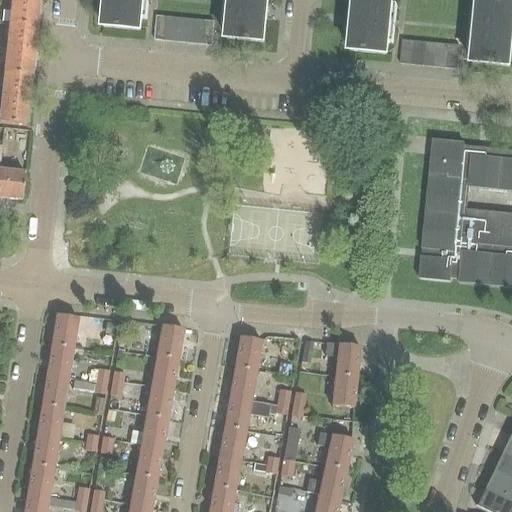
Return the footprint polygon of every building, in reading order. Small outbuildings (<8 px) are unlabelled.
[(12,0),(9,25),(35,28),(38,3),(12,0)] [(105,0),(103,28),(139,32),(140,29),(142,0),(105,0)] [(266,0),(230,0),(226,38),(226,40),(262,43),(266,0)] [(391,0),(356,0),(351,52),(386,55),(386,53),(391,0)] [(511,37),(511,7),(479,5),(473,62),(473,64),(509,68),(511,37)] [(156,17),(155,31),(154,41),(165,42),(168,18),(156,17)] [(168,18),(165,42),(177,44),(179,20),(168,18)] [(179,20),(177,44),(188,45),(190,21),(179,20)] [(190,21),(188,45),(199,46),(202,22),(190,21)] [(202,22),(199,46),(211,47),(212,36),(213,23),(202,22)] [(9,25),(7,49),(33,52),(35,28),(9,25)] [(402,42),(401,55),(399,65),(411,66),(413,43),(402,42)] [(413,43),(411,66),(422,67),(425,44),(413,43)] [(425,44),(422,67),(434,68),(436,45),(425,44)] [(436,45),(434,68),(445,69),(447,46),(436,45)] [(447,46),(445,69),(456,71),(457,60),(459,47),(447,46)] [(31,67),(33,52),(7,49),(4,74),(30,77),(31,67)] [(4,74),(2,99),(28,101),(30,77),(4,74)] [(2,99),(0,113),(0,123),(25,127),(28,101),(2,99)] [(511,151),(463,147),(463,144),(433,141),(419,281),(449,284),(450,280),(458,281),(458,285),(511,289),(511,151)] [(0,199),(21,201),(24,174),(0,171),(0,199)] [(56,317),(51,347),(72,351),(77,320),(56,317)] [(113,335),(115,325),(107,324),(105,334),(113,335)] [(161,328),(156,358),(177,362),(182,332),(161,328)] [(255,373),(261,343),(240,339),(235,370),(255,373)] [(310,365),(313,345),(305,344),(301,364),(310,365)] [(338,346),(338,347),(326,345),(325,358),(337,359),(335,376),(357,379),(360,348),(338,346)] [(67,380),(69,368),(72,351),(51,347),(46,377),(67,380)] [(156,358),(150,388),(171,392),(177,362),(156,358)] [(235,370),(229,399),(250,403),(255,373),(235,370)] [(107,381),(108,373),(98,371),(96,379),(107,381)] [(124,375),(113,373),(112,381),(122,383),(124,375)] [(354,409),(355,400),(357,379),(335,376),(332,407),(354,409)] [(62,410),(67,381),(67,380),(46,377),(41,407),(62,410)] [(106,388),(107,381),(96,379),(95,385),(95,386),(106,388)] [(122,383),(112,381),(111,389),(121,390),(122,383)] [(94,386),(73,382),(72,391),(92,394),(94,386)] [(106,388),(95,386),(94,394),(104,396),(106,388)] [(150,388),(145,418),(166,421),(171,392),(150,388)] [(121,390),(111,389),(109,397),(120,398),(121,390)] [(279,392),(278,399),(289,401),(290,394),(279,392)] [(305,396),(295,394),(293,402),(303,404),(305,396)] [(102,417),(105,401),(103,400),(96,399),(93,416),(101,417),(102,417)] [(229,399),(224,429),(245,432),(250,403),(229,399)] [(287,409),(289,401),(278,399),(277,407),(287,409)] [(303,404),(293,402),(292,410),(302,412),(303,404)] [(41,407),(37,436),(58,440),(62,410),(41,407)] [(286,417),(287,409),(277,407),(275,415),(286,417)] [(302,412),(292,410),(291,418),(301,419),(302,412)] [(113,423),(115,414),(108,412),(106,421),(113,423)] [(145,418),(140,447),(161,451),(166,421),(145,418)] [(224,429),(219,458),(239,462),(245,432),(224,429)] [(283,462),(293,463),(299,431),(289,429),(283,462)] [(352,441),(351,441),(319,434),(316,447),(328,450),(325,467),(345,471),(352,441)] [(37,436),(32,466),(53,470),(58,440),(37,436)] [(86,436),(85,444),(96,446),(97,438),(86,436)] [(112,441),(102,439),(101,447),(111,449),(112,441)] [(96,446),(85,444),(84,452),(94,454),(96,446)] [(111,449),(101,447),(100,455),(110,456),(111,449)] [(140,447),(135,477),(156,481),(161,451),(140,447)] [(511,459),(504,456),(499,467),(496,474),(511,481),(511,459)] [(219,458),(213,488),(234,492),(239,462),(219,458)] [(99,459),(97,471),(107,473),(109,461),(99,459)] [(267,459),(266,467),(276,469),(278,461),(267,459)] [(293,463),(283,462),(282,470),(292,472),(293,463)] [(253,464),(252,472),(264,474),(265,468),(266,467),(253,464)] [(32,466),(27,496),(48,499),(53,470),(32,466)] [(275,477),(276,469),(266,467),(265,468),(264,474),(275,477)] [(325,467),(321,484),(309,481),(305,494),(318,497),(318,496),(339,501),(345,471),(325,467)] [(290,479),(292,472),(282,470),(280,477),(290,479)] [(511,481),(496,474),(494,477),(487,492),(511,503),(511,481)] [(135,477),(130,507),(151,510),(156,481),(135,477)] [(213,488),(208,511),(230,511),(234,492),(213,488)] [(292,491),(279,488),(277,496),(291,498),(292,491)] [(77,489),(76,497),(87,499),(88,491),(77,489)] [(103,494),(93,492),(92,500),(102,501),(103,494)] [(511,511),(511,503),(487,492),(479,509),(478,509),(477,510),(481,511),(511,511)] [(27,496),(24,511),(45,511),(48,499),(27,496)] [(318,496),(318,497),(314,511),(336,511),(339,501),(318,496)] [(87,499),(76,497),(75,504),(85,506),(87,499)] [(102,501),(92,500),(91,507),(101,509),(102,501)]
